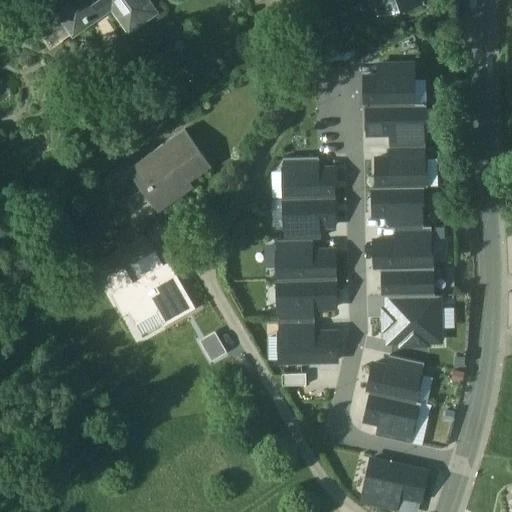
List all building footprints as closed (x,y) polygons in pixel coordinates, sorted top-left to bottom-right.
[(58,0),(54,3),(74,31),(113,4),(130,28),(155,10),(147,0),(58,0)] [(372,0),(378,16),(413,6),(410,0),(372,0)] [(52,47),(74,31),(54,3),(33,19),(52,47)] [(379,76),(414,75),(414,63),(379,64),(379,76)] [(365,105),(367,105),(414,104),(414,75),(379,76),(365,76),(365,105)] [(425,104),(414,104),(367,105),(368,134),(391,133),(425,133),(425,104)] [(184,128),(162,143),(165,147),(136,168),(162,206),(193,185),(188,179),(210,164),(184,128)] [(425,133),(391,133),(391,146),(425,145),(425,133)] [(391,158),(426,157),(425,145),(391,146),(391,158)] [(285,169),(319,168),(319,156),(284,156),(285,169)] [(377,158),(377,186),(423,185),(426,185),(426,157),(391,158),(377,158)] [(285,169),(285,198),(333,197),(333,168),(319,168),(285,169)] [(423,215),(423,185),(377,186),(373,186),(374,216),(388,216),(423,215)] [(334,226),(333,197),(285,198),(286,227),(320,226),(334,226)] [(423,215),(388,216),(388,227),(395,227),(423,226),(423,215)] [(320,226),(286,227),(286,239),(321,238),(320,226)] [(396,239),(432,239),(432,226),(423,226),(395,227),(396,239)] [(145,232),(122,248),(132,262),(155,249),(145,232)] [(278,251),(312,250),(312,239),(277,239),(278,251)] [(374,240),(375,269),(383,269),(433,268),(432,239),(396,239),(374,240)] [(122,248),(103,262),(111,274),(132,262),(122,248)] [(164,264),(155,249),(132,262),(141,277),(164,264)] [(278,251),(278,280),(335,279),(335,250),(312,250),(278,251)] [(156,311),(163,324),(194,305),(182,284),(179,285),(175,278),(178,276),(169,261),(164,264),(141,277),(132,262),(111,274),(109,276),(117,290),(113,292),(124,311),(129,308),(137,322),(156,311)] [(384,296),(388,296),(433,295),(433,268),(383,269),(384,296)] [(336,307),(335,279),(278,280),(279,309),(313,308),(336,307)] [(433,295),(388,296),(388,311),(392,311),(392,317),(384,317),(384,329),(388,329),(388,342),(401,342),(401,345),(429,344),(429,341),(441,341),(440,295),(433,295)] [(313,308),(279,309),(279,321),(314,320),(313,308)] [(279,332),(314,332),(314,320),(279,321),(279,332)] [(200,337),(212,358),(226,350),(214,329),(200,337)] [(279,332),(280,361),(337,361),(336,331),(314,332),(279,332)] [(387,366),(421,374),(424,363),(390,355),(387,366)] [(374,363),(368,391),(371,392),(414,402),(421,374),(387,366),(374,363)] [(306,373),(282,374),(283,386),(306,385),(306,373)] [(412,432),(419,403),(414,402),(371,392),(365,421),(379,424),(412,432)] [(412,432),(379,424),(376,436),(410,444),(412,432)] [(420,501),(427,472),(371,460),(365,489),(398,496),(420,501)] [(398,496),(365,489),(362,500),(395,508),(398,496)]
